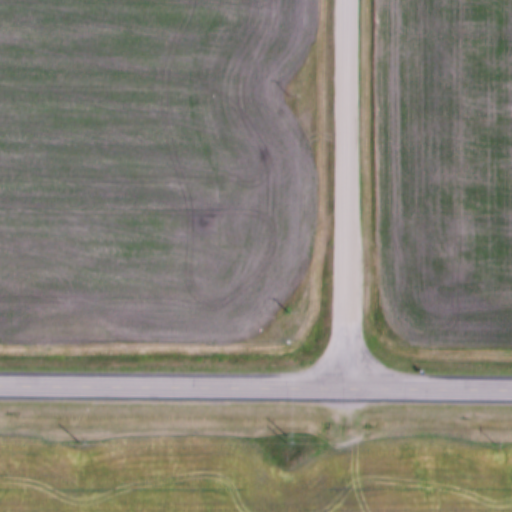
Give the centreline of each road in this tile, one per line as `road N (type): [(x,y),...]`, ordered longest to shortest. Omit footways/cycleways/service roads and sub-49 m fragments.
road 1 (tertiary): [(352,391),(353,0)]
road 2 (secondary): [(0,388),(352,391)]
road 3 (secondary): [(352,391),(511,392)]
